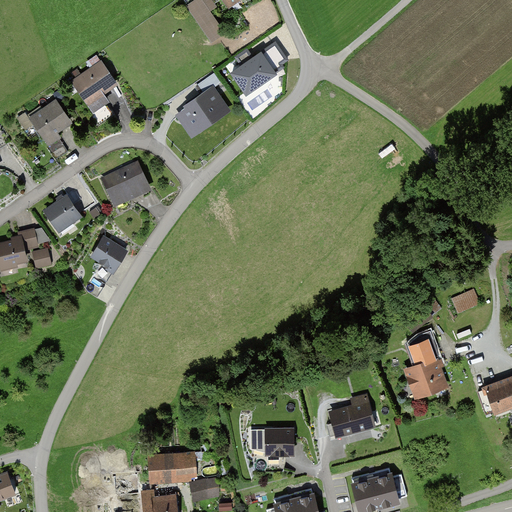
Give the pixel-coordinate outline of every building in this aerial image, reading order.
[(201,0),(197,0),(187,8),(212,44),(226,35),(201,0)] [(222,0),(229,10),(243,0),(222,0)] [(265,44),(236,66),(252,86),(289,58),(277,43),(268,49),(265,44)] [(101,58),(71,79),(89,104),(119,82),(101,58)] [(217,87),(178,113),(194,138),(233,112),(217,87)] [(56,96),(29,114),(48,140),(74,121),(56,96)] [(25,110),(17,116),(25,127),(33,121),(25,110)] [(59,138),(48,146),(57,158),(68,150),(59,138)] [(139,158),(101,176),(114,203),(152,185),(139,158)] [(68,191),(43,209),(58,229),(82,211),(68,191)] [(96,206),(90,210),(95,217),(101,213),(96,206)] [(128,247),(103,233),(93,249),(118,264),(128,247)] [(22,234),(0,238),(0,263),(1,267),(29,261),(22,234)] [(34,249),(36,267),(53,264),(50,247),(34,249)] [(477,289),(454,295),(458,311),(482,304),(477,289)] [(413,330),(444,309),(437,299),(406,319),(413,330)] [(449,392),(438,359),(404,372),(416,404),(449,392)] [(511,379),(479,391),(486,412),(493,410),(494,412),(511,405),(511,379)] [(371,398),(331,410),(339,435),(379,423),(371,398)] [(292,425),(261,427),(264,455),(295,452),(292,425)] [(198,452),(150,455),(152,480),(199,477),(198,452)] [(399,466),(354,477),(362,511),(396,511),(410,509),(399,466)] [(7,472),(0,475),(0,498),(15,493),(7,472)] [(221,477),(192,479),(193,498),(222,497),(221,477)] [(266,495),(269,511),(322,511),(316,484),(266,495)] [(159,511),(156,491),(96,500),(97,511),(159,511)] [(178,511),(176,493),(160,495),(162,511),(178,511)]
